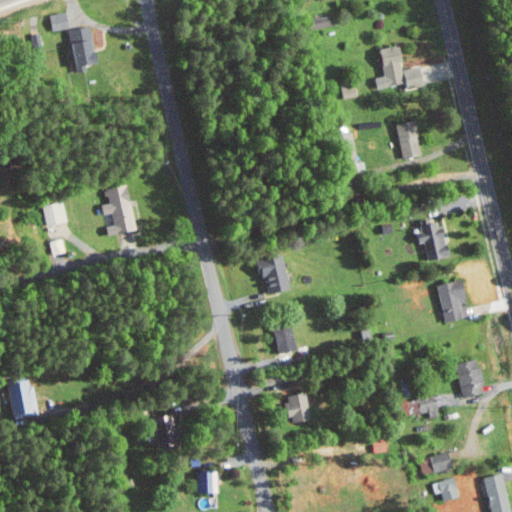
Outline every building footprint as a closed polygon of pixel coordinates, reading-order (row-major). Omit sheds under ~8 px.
[(50,14),(52,30),(70,28),(68,13),(50,14)] [(69,29),(77,72),(88,70),(86,64),(104,61),(102,50),(97,50),(93,25),(69,29)] [(382,48),(387,75),(375,77),(376,87),(406,83),(406,87),(427,84),(424,66),(407,69),(403,44),(382,48)] [(423,154),(416,119),(397,123),(404,158),(423,154)] [(139,229),(131,184),(106,189),(109,202),(104,203),(106,213),(114,212),(116,224),(108,225),(110,234),(139,229)] [(45,224),(66,221),(64,202),(43,204),(45,224)] [(422,224),(423,232),(417,232),(419,243),(426,242),(428,259),(449,256),(445,221),(422,224)] [(269,292),(292,289),(286,255),(256,260),(259,276),(266,275),(269,292)] [(437,285),(446,322),(470,316),(468,308),(463,309),(460,297),(468,295),(464,278),(437,285)] [(298,350),(294,327),(276,330),(280,353),(298,350)] [(478,385),(486,383),(479,358),(457,364),(466,397),(480,393),(478,385)] [(39,414),(35,380),(10,383),(14,417),(39,414)] [(294,423),(314,419),(308,391),(288,395),(294,423)] [(420,459),(424,475),(454,467),(450,451),(420,459)] [(199,492),(220,492),(219,470),(198,471),(199,492)] [(511,511),(511,508),(507,473),(487,476),(492,511),(511,511)] [(436,494),(442,492),(444,501),(461,496),(455,476),(432,483),(436,494)]
